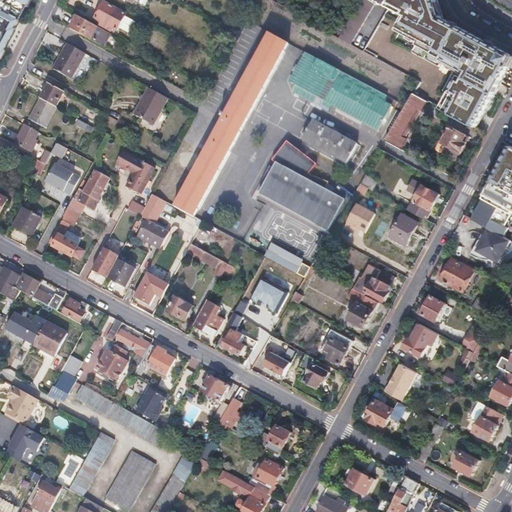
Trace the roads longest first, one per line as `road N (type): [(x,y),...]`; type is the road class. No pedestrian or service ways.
road 1 (residential): [(0,243),(337,428)]
road 2 (residential): [(337,428),(511,108)]
road 3 (residential): [(337,428),(493,511)]
